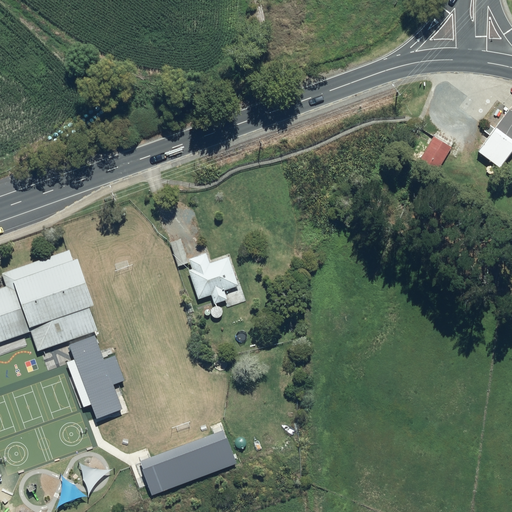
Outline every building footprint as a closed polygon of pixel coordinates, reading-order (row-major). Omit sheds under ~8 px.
[(500,167),(511,150),(511,111),(508,109),(494,128),(490,125),(485,133),(489,136),(478,152),(500,167)] [(407,125),(414,129),(416,125),(409,121),(407,125)] [(450,143),(433,133),(417,159),(435,170),(450,143)] [(178,236),(168,239),(176,263),(186,260),(184,254),(195,250),(191,236),(179,240),(178,236)] [(222,286),(237,281),(227,253),(208,259),(204,249),(187,255),(190,265),(186,266),(196,296),(209,291),(212,300),(225,295),(222,286)] [(0,349),(32,339),(42,367),(112,343),(80,252),(0,280),(0,349)] [(262,483),(289,470),(273,438),(246,451),(262,483)] [(58,471),(44,476),(48,486),(62,481),(58,471)]
